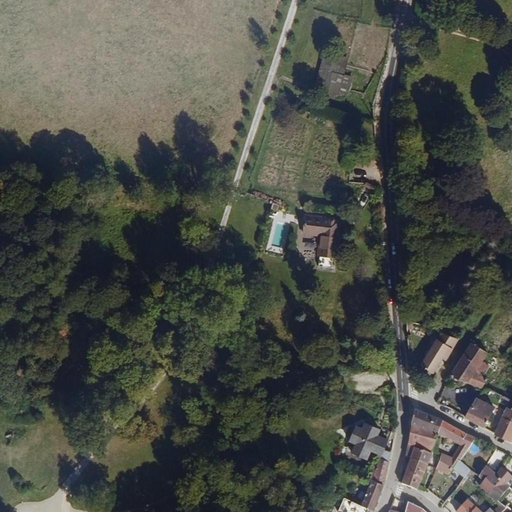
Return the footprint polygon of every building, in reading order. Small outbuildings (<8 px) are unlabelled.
[(346,74),(347,56),(321,54),(319,94),(350,96),(352,75),(346,74)] [(304,234),(320,235),(318,267),(336,268),(338,215),(305,214),(304,234)] [(487,352),(472,343),(450,377),(482,389),(487,380),(474,373),(487,352)] [(434,360),(436,361),(443,351),(429,344),(414,367),(424,373),(434,360)] [(475,399),(465,417),(484,427),(494,408),(475,399)] [(511,407),(511,408),(506,407),(501,417),(511,422),(511,407)] [(437,436),(443,422),(414,412),(408,445),(432,452),(437,436)] [(510,442),(511,437),(511,422),(501,417),(495,432),(496,435),(510,442)] [(365,447),(378,452),(379,449),(383,437),(372,433),(374,426),(359,421),(357,427),(350,425),(345,439),(351,441),(348,451),(362,456),(365,447)] [(459,462),(476,440),(443,422),(437,436),(449,440),(459,446),(452,459),(442,454),(441,456),(437,469),(436,471),(448,476),(452,470),(464,479),(469,471),(459,462)] [(392,452),(379,449),(378,452),(368,477),(385,483),(392,452)] [(414,449),(410,459),(428,466),(432,456),(414,449)] [(428,466),(410,459),(406,470),(406,472),(402,472),(401,475),(404,476),(401,484),(417,491),(428,466)] [(511,492),(511,478),(501,468),(499,466),(496,471),(498,472),(495,475),(501,480),(494,488),(503,495),(509,488),(511,492)] [(489,494),(494,488),(501,480),(495,475),(498,472),(496,471),(494,469),(491,472),(485,467),(479,477),(479,478),(484,481),(480,487),(489,494)] [(357,508),(366,511),(373,511),(385,483),(368,477),(357,508)] [(497,502),(503,495),(494,488),(489,494),(497,502)]
